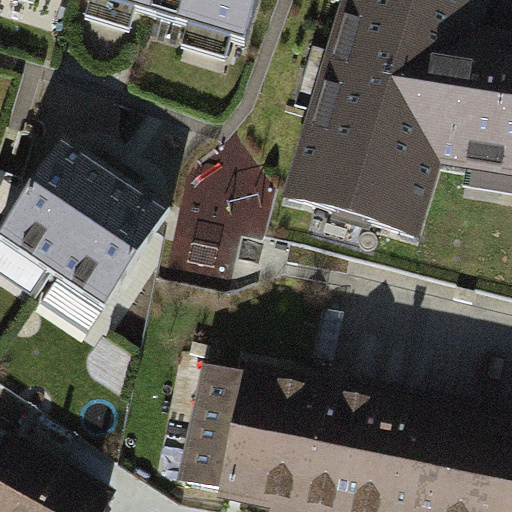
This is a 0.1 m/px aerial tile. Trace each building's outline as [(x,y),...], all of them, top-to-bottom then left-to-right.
[(91,0),(245,46),(258,0),(91,0)] [(493,0),(342,0),(282,204),(424,243),(446,171),(511,181),(511,35),(485,31),(493,0)] [(172,210),(63,140),(0,236),(0,242),(106,311),(172,210)] [(0,176),(0,202),(9,180),(0,176)] [(347,316),(326,312),(316,359),(338,363),(347,316)] [(335,511),(511,511),(511,437),(211,373),(188,480),(335,511)] [(110,511),(120,495),(17,440),(0,470),(0,511),(110,511)]
